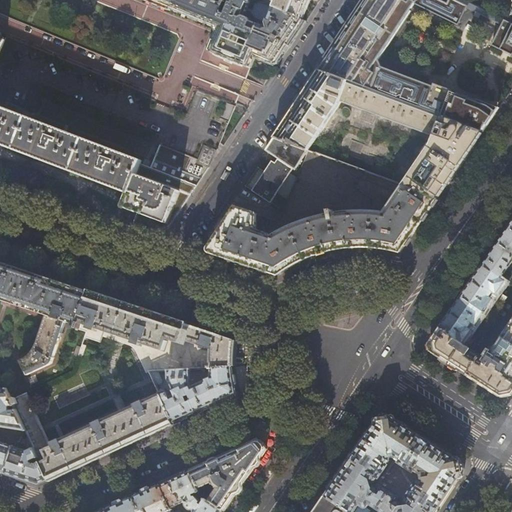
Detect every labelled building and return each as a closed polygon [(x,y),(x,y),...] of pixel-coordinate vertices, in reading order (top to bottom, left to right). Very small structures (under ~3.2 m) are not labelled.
[(143,0),(151,3),(170,11),(170,9),(174,0),(143,0)] [(174,0),(170,9),(188,17),(189,18),(196,21),(196,20),(199,21),(213,27),(220,11),(224,1),(224,0),(174,0)] [(256,0),(224,0),(224,1),(230,4),(226,14),(220,11),(213,27),(216,32),(213,39),(212,39),(208,50),(210,51),(210,52),(216,54),(215,56),(221,58),(225,60),(232,63),(233,63),(242,67),(242,65),(249,49),(240,45),(243,40),(252,43),(259,26),(261,22),(255,19),(254,16),(252,15),(258,1),(256,0)] [(308,1),(308,0),(275,0),(275,3),(268,0),(266,0),(265,3),(274,7),(300,18),(308,1)] [(485,10),(464,0),(364,0),(354,15),(318,70),(483,132),(494,116),(451,102),(452,98),(433,91),(435,86),(375,63),(372,61),(367,57),(396,12),(445,37),(442,43),(462,53),(481,15),(493,22),(496,15),(491,13),(485,10)] [(265,3),(258,1),(252,15),(254,16),(255,19),(261,22),(268,24),(269,30),(267,30),(265,30),(264,31),(263,28),(259,26),(252,43),(249,49),(242,65),(246,67),(249,68),(249,67),(251,68),(256,57),(277,65),(290,46),(293,43),(295,39),(294,39),(306,21),(300,18),(274,7),(265,3)] [(487,5),(485,10),(491,13),(493,8),(487,5)] [(372,61),(399,21),(433,39),(442,43),(445,37),(396,12),(367,57),(372,61)] [(511,23),(505,20),(497,36),(511,43),(511,23)] [(0,142),(24,151),(55,163),(83,174),(128,191),(123,205),(137,211),(132,227),(151,233),(170,226),(190,195),(206,173),(209,167),(224,132),(236,104),(213,95),(193,86),(184,109),(169,103),(121,83),(71,63),(25,44),(6,36),(5,38),(0,51),(0,142)] [(473,146),(483,132),(318,70),(296,103),(274,137),(308,150),(368,172),(438,198),(444,189),(459,166),(473,146)] [(235,101),(238,95),(221,87),(218,93),(235,101)] [(295,169),(308,150),(274,137),(265,150),(278,159),(293,168),(295,169)] [(287,200),(297,177),(290,173),(293,168),(278,159),(275,163),(272,161),(265,172),(258,167),(245,187),(270,203),(276,193),(287,200)] [(431,208),(438,198),(368,172),(355,187),(372,201),(372,212),(352,212),(344,213),(332,215),(331,212),(328,212),(328,216),(318,218),(301,224),(284,231),(274,237),(256,231),(256,215),(228,206),(219,220),(209,235),(215,254),(232,260),(264,270),(279,275),(286,270),(294,265),(305,260),(313,257),(318,255),(327,252),(337,250),(353,247),(359,247),(363,247),(372,247),(383,249),(400,252),(406,244),(431,208)] [(500,277),(511,259),(511,220),(506,230),(482,265),(500,277)] [(12,266),(0,261),(0,299),(47,315),(38,343),(35,348),(32,352),(28,355),(23,357),(18,359),(25,374),(50,362),(66,321),(77,325),(88,291),(71,285),(51,279),(32,272),(12,266)] [(504,280),(500,277),(482,265),(470,282),(451,310),(439,327),(462,342),(471,329),(467,326),(470,322),(474,325),(491,300),(496,303),(499,299),(494,296),(492,299),(487,296),(491,291),(495,294),(504,280)] [(115,300),(88,291),(77,325),(77,328),(86,332),(84,336),(100,342),(105,330),(137,343),(136,345),(139,346),(150,370),(151,370),(159,370),(170,369),(191,369),(197,368),(233,367),(233,349),(235,340),(213,333),(188,324),(164,316),(141,309),(115,300)] [(511,319),(501,336),(511,343),(511,319)] [(486,359),(462,342),(439,327),(433,336),(430,341),(432,353),(449,364),(488,389),(500,397),(511,394),(511,343),(501,336),(486,359)] [(233,368),(233,367),(197,368),(198,376),(201,377),(206,377),(209,375),(209,374),(213,374),(214,378),(194,387),(194,388),(188,390),(191,395),(193,394),(196,400),(194,401),(196,413),(216,403),(237,394),(235,387),(234,381),(234,377),(233,368)] [(246,390),(243,367),(233,368),(234,377),(234,381),(235,387),(237,394),(246,390)] [(192,385),(191,369),(170,369),(170,378),(177,393),(171,395),(169,390),(166,389),(160,392),(162,396),(173,423),(183,419),(196,413),(194,401),(191,402),(189,396),(191,395),(188,390),(194,388),(194,387),(192,385)] [(164,380),(159,370),(151,370),(157,384),(163,382),(164,380)] [(6,389),(0,389),(0,426),(26,430),(16,409),(8,410),(8,406),(14,405),(10,398),(6,389)] [(10,398),(14,405),(16,409),(26,430),(34,448),(39,458),(40,461),(48,480),(68,471),(95,459),(123,446),(148,435),(173,423),(162,396),(143,404),(142,401),(136,404),(137,407),(104,421),(102,418),(94,422),(95,425),(62,440),(60,436),(52,440),(53,443),(49,445),(23,392),(10,398)] [(460,460),(446,451),(407,426),(390,415),(378,417),(369,431),(358,446),(346,464),(333,483),(324,496),(349,511),(354,511),(360,505),(365,508),(367,508),(370,503),(382,511),(437,511),(445,501),(459,479),(463,473),(460,460)] [(190,471),(198,489),(211,483),(212,484),(213,483),(217,487),(209,501),(224,511),(244,483),(266,449),(264,446),(260,442),(258,439),(222,456),(190,471)] [(0,471),(4,473),(14,446),(0,441),(0,471)] [(27,450),(14,446),(4,473),(20,479),(38,485),(43,483),(48,480),(40,461),(36,463),(31,462),(30,460),(35,458),(36,460),(39,458),(34,448),(27,450)] [(175,477),(160,484),(171,508),(186,501),(186,502),(186,504),(187,507),(189,509),(190,509),(193,510),(193,511),(192,511),(223,511),(224,511),(209,501),(205,499),(203,502),(201,501),(194,493),(199,491),(198,489),(190,471),(175,477)] [(172,511),(171,508),(160,484),(132,497),(106,509),(107,511),(167,511),(168,511),(172,511)] [(349,511),(324,496),(313,511),(349,511)]
